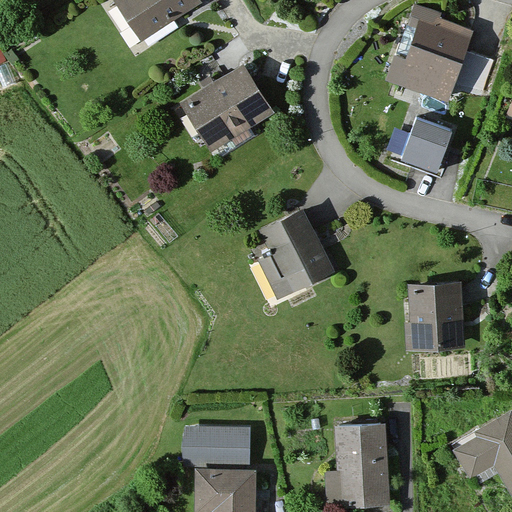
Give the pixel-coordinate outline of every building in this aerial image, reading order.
[(201,6),(197,0),(112,0),(140,44),(201,6)] [(450,103),(474,34),(434,21),(436,14),(412,5),(386,82),(450,103)] [(387,50),(372,44),(363,67),(378,73),(387,50)] [(275,114),(246,66),(182,105),(211,153),(275,114)] [(452,130),(416,116),(400,159),(436,172),(452,130)] [(335,274),(306,210),(260,231),(272,257),(260,263),(276,300),(335,274)] [(465,351),(461,283),(410,286),(413,326),(405,326),(406,354),(465,351)] [(511,412),(474,434),(477,439),(455,452),(472,481),(496,468),(511,496),(511,412)] [(388,507),(385,424),(335,426),(337,473),(325,474),(327,509),(388,507)] [(253,511),(255,472),(246,472),(247,431),(187,429),(186,470),(196,470),(195,511),(253,511)]
